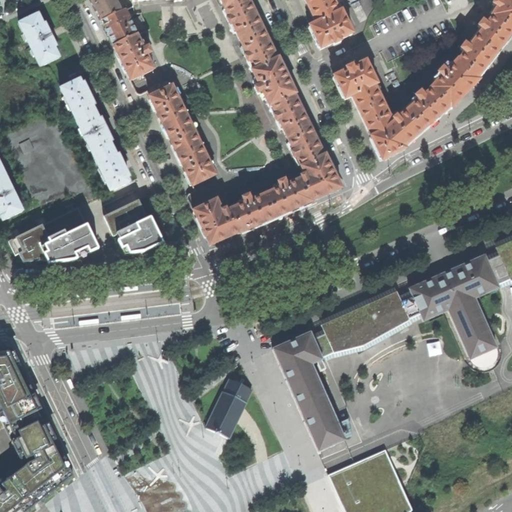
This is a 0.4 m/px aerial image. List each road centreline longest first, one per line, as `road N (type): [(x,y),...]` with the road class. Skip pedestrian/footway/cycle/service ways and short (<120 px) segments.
road 1 (residential): [(215,319),(511,192)]
road 2 (residential): [(202,273),(71,0)]
road 3 (residential): [(277,0),(356,162),(356,201)]
road 4 (residential): [(116,511),(28,336)]
road 5 (residential): [(28,336),(215,319)]
road 6 (residential): [(511,122),(356,201)]
road 7 (residential): [(356,201),(202,273)]
